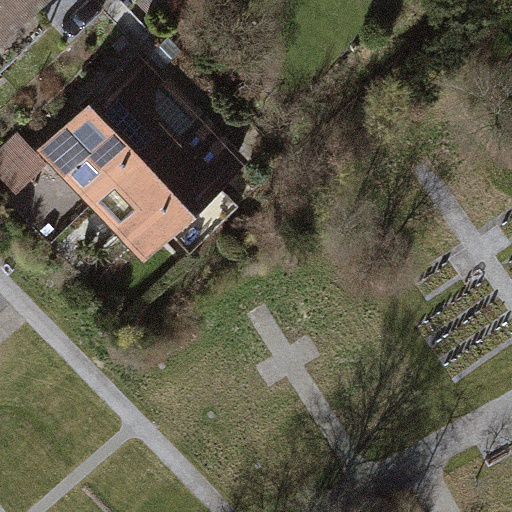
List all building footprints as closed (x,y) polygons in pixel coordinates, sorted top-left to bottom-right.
[(0,0),(0,40),(4,45),(52,0),(0,0)] [(134,0),(134,1),(162,28),(187,0),(134,0)] [(335,0),(267,0),(297,36),(338,3),(335,0)] [(141,50),(34,151),(46,164),(142,264),(164,243),(182,262),(248,199),(229,179),(248,161),(141,50)] [(46,164),(34,151),(17,133),(0,148),(0,177),(15,193),(46,164)]
